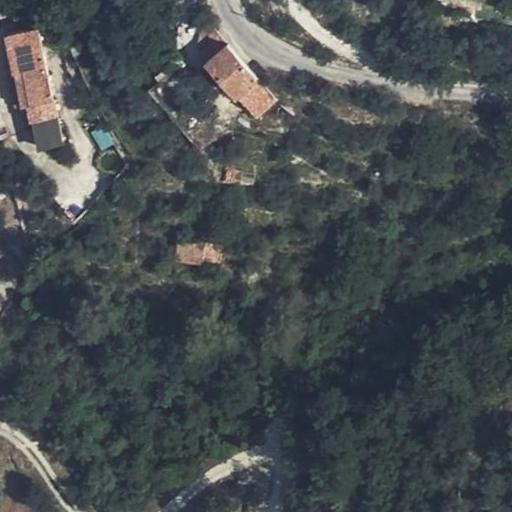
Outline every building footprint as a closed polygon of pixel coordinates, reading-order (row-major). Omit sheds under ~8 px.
[(81,137),(53,22),(9,34),(36,148),(81,137)] [(223,41),(230,35),(222,25),(215,31),(223,41)] [(203,41),(211,50),(223,41),(215,31),(203,41)] [(211,50),(239,86),(261,68),(263,66),(235,32),(230,35),(223,41),(211,50)] [(261,68),(239,86),(256,107),(279,91),(261,68)] [(216,248),(217,229),(189,227),(187,249),(216,252),(216,248)] [(235,230),(217,229),(216,248),(234,249),(235,230)]
